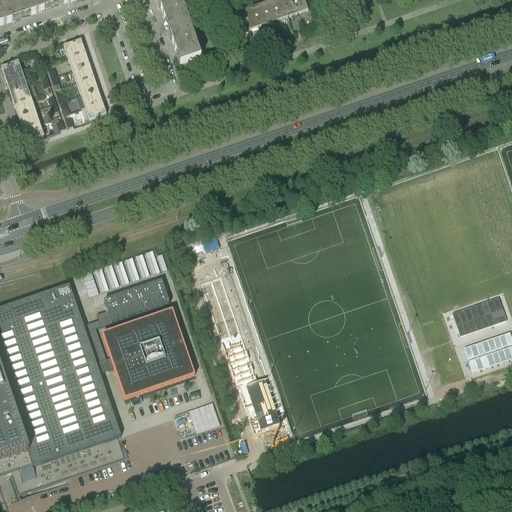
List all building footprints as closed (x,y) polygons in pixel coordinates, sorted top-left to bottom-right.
[(0,27),(20,20),(13,0),(10,0),(0,3),(0,27)] [(53,9),(49,0),(13,0),(20,20),(53,9)] [(79,0),(49,0),(53,9),(79,0)] [(189,26),(182,7),(179,0),(159,0),(157,1),(168,33),(189,26)] [(278,0),(271,3),(278,22),(287,19),(281,0),(278,0)] [(281,0),(287,19),(297,15),(292,0),(281,0)] [(292,0),(297,15),(307,12),(303,0),(292,0)] [(369,1),(369,0),(345,0),(348,8),(369,1)] [(270,3),(261,6),(268,25),(278,22),(271,3),(271,2),(270,2),(270,3)] [(261,6),(251,9),(258,29),(268,25),(261,6),(260,6),(261,6)] [(251,10),(242,13),(248,32),(258,29),(251,9),(251,10)] [(238,36),(248,32),(242,13),(241,12),(241,13),(232,16),(231,16),(238,36)] [(200,59),(189,26),(168,33),(179,66),(200,59)] [(63,48),(67,61),(84,55),(80,42),(63,48)] [(84,55),(67,61),(71,73),(89,67),(84,55)] [(1,69),(5,82),(22,76),(18,63),(1,69)] [(89,67),(71,73),(76,86),(93,80),(89,67)] [(22,76),(5,82),(9,94),(26,89),(22,76)] [(93,80),(76,86),(80,98),(97,92),(93,80)] [(26,89),(9,94),(13,107),(30,101),(26,89)] [(97,92),(80,98),(84,110),(101,104),(97,92)] [(30,101),(13,107),(17,119),(35,113),(30,101)] [(101,104),(84,110),(88,123),(106,117),(101,104)] [(35,113),(17,119),(22,131),(39,125),(35,113)] [(39,125),(22,131),(26,144),(43,138),(39,125)] [(205,264),(207,274),(219,271),(216,261),(205,264)] [(98,323),(87,327),(100,364),(105,362),(94,330),(168,305),(161,282),(104,302),(108,313),(96,317),(98,323)] [(0,476),(7,475),(16,503),(66,486),(67,486),(66,485),(65,481),(76,477),(127,460),(120,439),(99,376),(108,372),(113,371),(124,402),(194,378),(171,312),(101,336),(110,361),(105,362),(100,364),(95,366),(68,287),(51,293),(40,297),(0,310),(0,476)] [(213,311),(224,307),(219,294),(208,299),(213,311)] [(215,320),(219,333),(231,329),(227,316),(215,320)] [(254,376),(242,341),(240,334),(232,337),(232,339),(229,340),(228,338),(220,341),(253,437),(257,436),(256,434),(260,433),(262,439),(278,434),(282,432),(265,382),(261,383),(260,383),(255,385),(253,380),(255,379),(254,376)]
